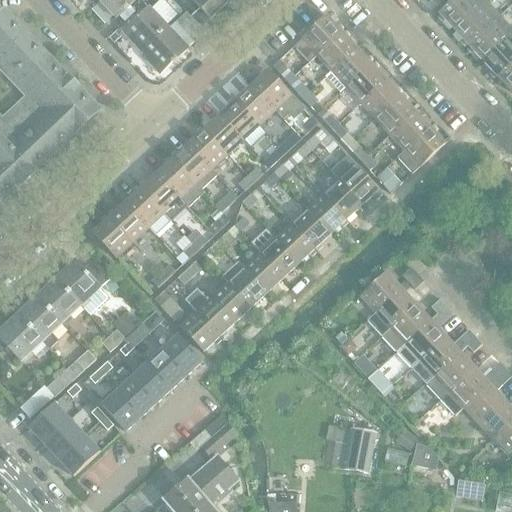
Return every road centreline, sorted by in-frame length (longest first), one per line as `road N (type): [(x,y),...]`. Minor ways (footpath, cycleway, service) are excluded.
road 1 (tertiary): [(0,269),(161,119)]
road 2 (residential): [(511,146),(376,0)]
road 3 (tertiary): [(161,119),(286,0)]
road 4 (residential): [(161,119),(45,0)]
